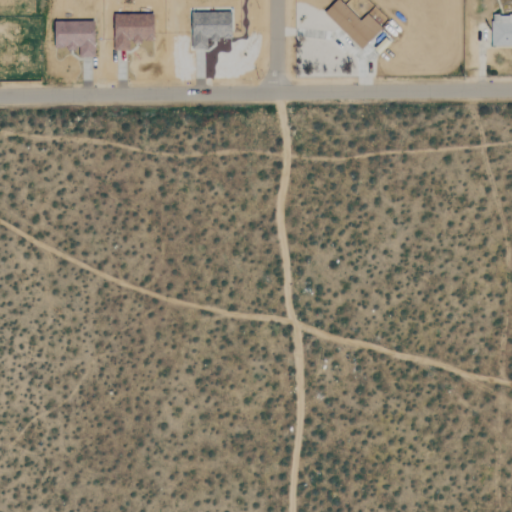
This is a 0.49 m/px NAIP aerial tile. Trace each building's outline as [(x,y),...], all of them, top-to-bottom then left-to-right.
[(366,13),(360,20),(339,0),(335,0),(324,13),(361,48),(381,27),(366,13)] [(232,39),(231,11),(190,12),(191,48),(207,48),(207,39),(232,39)] [(128,50),(128,41),(153,41),(153,14),(113,13),(113,50),(128,50)] [(511,14),(491,15),(491,45),(511,44),(511,14)] [(94,57),(94,20),(54,21),(54,49),(79,48),(79,57),(94,57)]
